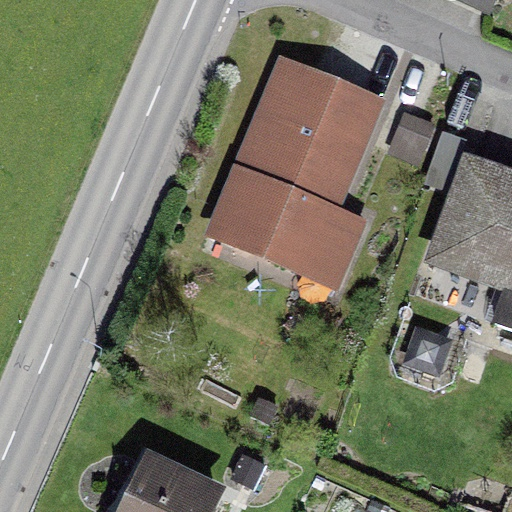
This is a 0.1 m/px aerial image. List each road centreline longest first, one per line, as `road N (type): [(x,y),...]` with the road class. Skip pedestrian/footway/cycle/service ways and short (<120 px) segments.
road 1 (tertiary): [(203,0),(0,478)]
road 2 (residential): [(511,71),(344,0)]
